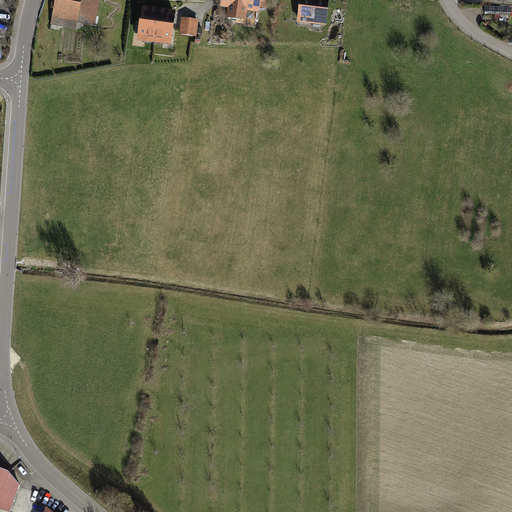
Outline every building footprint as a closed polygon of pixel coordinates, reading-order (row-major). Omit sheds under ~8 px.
[(101,0),(53,0),(51,18),(98,25),(101,0)] [(264,0),(224,0),(224,7),(231,8),(230,18),(249,21),(250,10),(263,12),(264,0)] [(302,0),(300,22),(329,26),(332,0),(302,0)] [(181,16),(146,9),(140,40),(175,47),(181,16)] [(201,20),(184,17),(181,35),(198,38),(201,20)] [(0,466),(1,462),(0,461),(0,509),(8,511),(14,511),(24,486),(13,472),(0,467),(0,466)]
